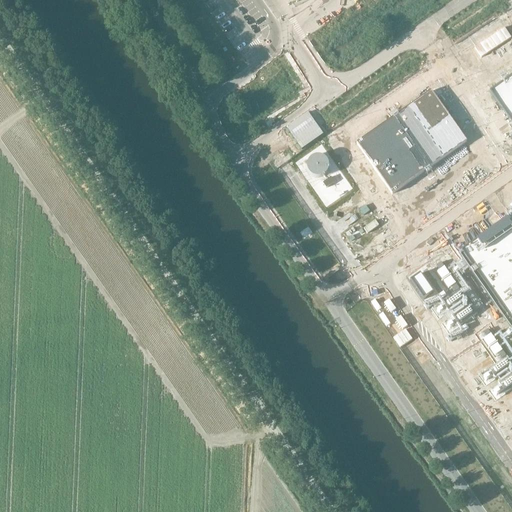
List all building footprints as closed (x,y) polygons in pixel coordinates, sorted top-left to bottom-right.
[(511,76),(489,93),(511,126),(511,76)] [(430,92),(356,144),(392,195),(466,143),(430,92)] [(331,178),(322,184),(326,189),(334,183),(331,178)] [(511,218),(460,255),(511,329),(511,218)] [(420,274),(410,281),(423,300),(433,293),(420,274)]
